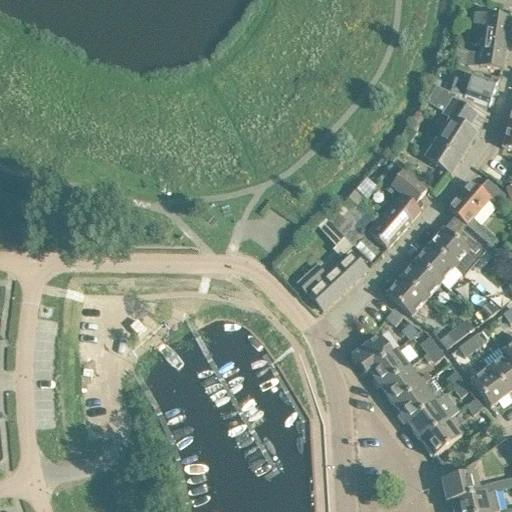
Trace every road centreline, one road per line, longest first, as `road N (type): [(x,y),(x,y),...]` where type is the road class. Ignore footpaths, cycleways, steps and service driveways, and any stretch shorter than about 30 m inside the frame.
road 1 (residential): [(315,341),(482,154),(511,62)]
road 2 (residential): [(315,341),(285,297),(240,267),(36,262)]
road 3 (residential): [(116,316),(115,387),(124,415),(114,452),(93,469),(33,485)]
road 4 (residential): [(33,485),(24,391),(36,262)]
road 5 (residential): [(345,511),(340,421),(315,341)]
